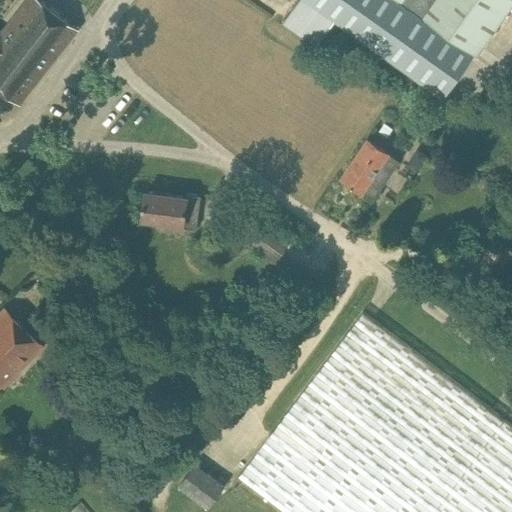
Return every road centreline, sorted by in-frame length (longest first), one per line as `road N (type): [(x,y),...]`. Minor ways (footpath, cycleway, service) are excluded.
road 1 (unclassified): [(511,383),(158,111),(93,30),(114,0)]
road 2 (unknown): [(350,264),(284,363),(158,472)]
road 3 (track): [(234,173),(7,151)]
road 4 (track): [(292,221),(379,245),(476,254),(511,241)]
road 5 (track): [(0,154),(93,30)]
